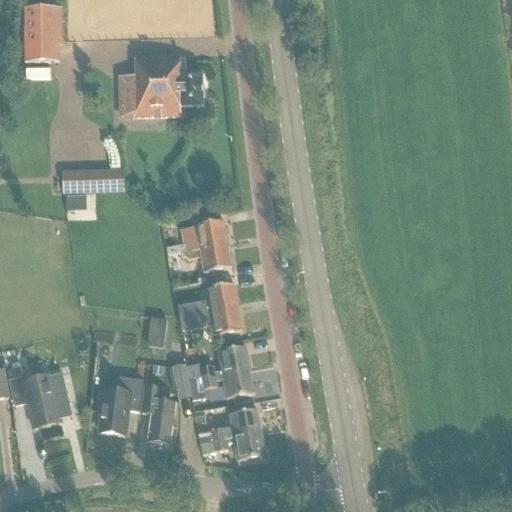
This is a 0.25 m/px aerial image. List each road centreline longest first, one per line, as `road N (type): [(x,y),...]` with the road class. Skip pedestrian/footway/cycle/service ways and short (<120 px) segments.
road 1 (secondary): [(352,490),(305,230),(275,0)]
road 2 (residential): [(236,0),(304,491)]
road 3 (unclassified): [(304,491),(106,478),(0,503)]
